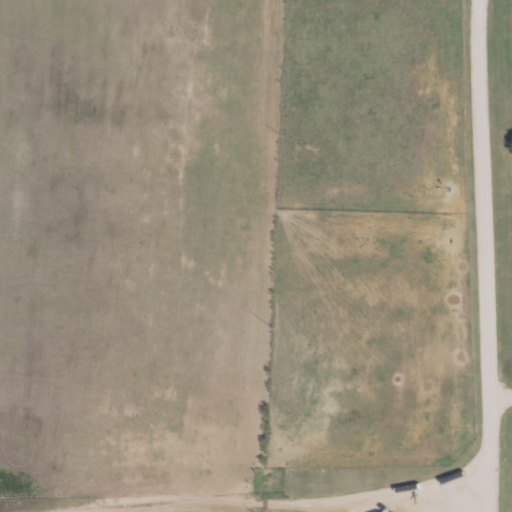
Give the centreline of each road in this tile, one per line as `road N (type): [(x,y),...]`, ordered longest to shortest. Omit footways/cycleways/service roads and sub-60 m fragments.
road 1 (residential): [(484,511),(477,0)]
road 2 (residential): [(486,429),(463,464),(443,475),(353,500),(221,497),(51,511)]
